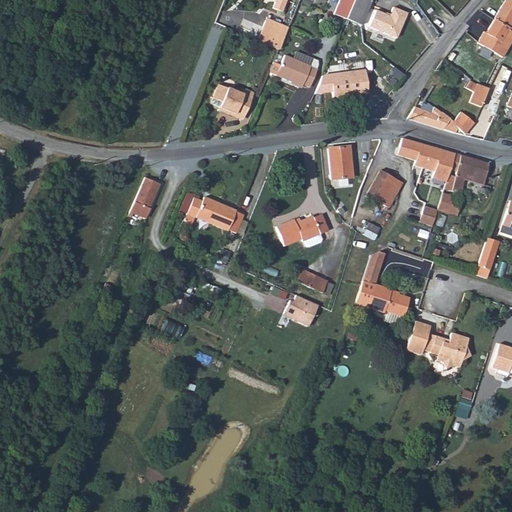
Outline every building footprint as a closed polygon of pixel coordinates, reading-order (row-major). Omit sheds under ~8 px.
[(288,1),(285,0),(277,0),(274,9),(284,13),(288,1)] [(339,0),(336,10),(346,14),(352,0),(339,0)] [(352,0),(346,14),(362,21),(370,0),(352,0)] [(511,0),(500,0),(493,13),(508,21),(508,20),(511,21),(511,0)] [(375,11),(368,27),(395,39),(406,14),(393,8),(389,17),(375,11)] [(280,44),(289,22),(265,12),(257,35),(280,44)] [(493,13),(493,12),(484,27),(482,26),(475,37),(500,52),(511,32),(511,23),(508,21),(493,13)] [(273,58),(269,68),(302,81),(303,80),(309,83),(317,64),(284,51),(280,61),(273,58)] [(448,58),(443,54),(432,68),(438,73),(448,58)] [(451,82),(461,67),(448,58),(438,73),(451,82)] [(331,93),(366,87),(363,66),(328,70),(331,93)] [(470,74),(461,67),(451,82),(455,85),(459,89),(470,74)] [(244,89),(219,80),(213,95),(216,100),(230,105),(229,107),(236,110),(237,109),(245,111),(254,88),(245,85),(244,89)] [(475,86),(471,85),(471,87),(467,96),(468,98),(479,102),(483,91),(484,92),(486,84),(480,81),(475,86)] [(494,110),(498,96),(484,92),(483,91),(479,102),(478,105),(494,110)] [(407,113),(441,124),(446,114),(426,98),(423,106),(413,102),(407,113)] [(452,119),(456,123),(464,130),(473,119),(460,108),(452,119)] [(441,124),(454,128),(456,123),(452,119),(446,114),(441,124)] [(416,137),(398,132),(393,148),(411,154),(416,137)] [(416,137),(411,154),(410,159),(423,163),(429,141),(416,137)] [(429,141),(423,163),(430,165),(428,172),(445,177),(454,149),(429,141)] [(354,173),(350,142),(329,144),(332,175),(354,173)] [(454,149),(445,177),(443,184),(465,190),(468,175),(480,179),(486,159),(454,149)] [(365,190),(366,191),(387,202),(400,179),(379,166),(365,190)] [(145,175),(135,200),(150,207),(160,182),(145,175)] [(441,189),(436,205),(456,211),(461,195),(441,189)] [(195,214),(226,226),(227,225),(234,208),(235,206),(204,194),(202,198),(193,195),(187,210),(195,214)] [(511,196),(505,195),(498,218),(511,223),(511,196)] [(150,207),(135,200),(129,214),(132,215),(134,211),(147,215),(150,207)] [(423,201),(418,216),(422,216),(432,219),(436,205),(423,201)] [(234,208),(227,225),(235,228),(242,211),(234,208)] [(192,221),(195,214),(187,210),(184,217),(192,221)] [(305,245),(319,240),(319,238),(318,233),(327,229),(320,211),(312,214),(311,212),(294,220),(292,217),(274,224),(282,244),(300,237),(303,245),(305,245)] [(361,233),(372,240),(378,229),(367,222),(361,233)] [(497,237),(485,233),(476,261),(488,265),(497,237)] [(369,250),(362,273),(372,277),(382,249),(377,246),(369,250)] [(292,280),(319,292),(324,279),(297,267),(292,280)] [(389,282),(372,277),(364,300),(381,306),(382,304),(400,310),(407,291),(388,285),(389,282)] [(316,302),(295,293),(293,299),(288,297),(283,309),(292,313),(293,316),(307,322),(316,302)] [(384,312),(383,320),(396,323),(398,315),(384,312)] [(412,317),(402,346),(418,351),(420,347),(425,330),(428,322),(412,317)] [(432,333),(427,349),(435,352),(434,357),(440,359),(443,366),(451,362),(458,365),(460,357),(469,353),(465,343),(467,335),(449,329),(446,337),(445,341),(440,339),(442,335),(432,333)] [(425,330),(420,347),(427,349),(432,333),(425,330)] [(511,344),(498,340),(490,364),(507,369),(508,364),(511,365),(511,344)] [(464,418),(468,402),(457,399),(453,415),(464,418)]
